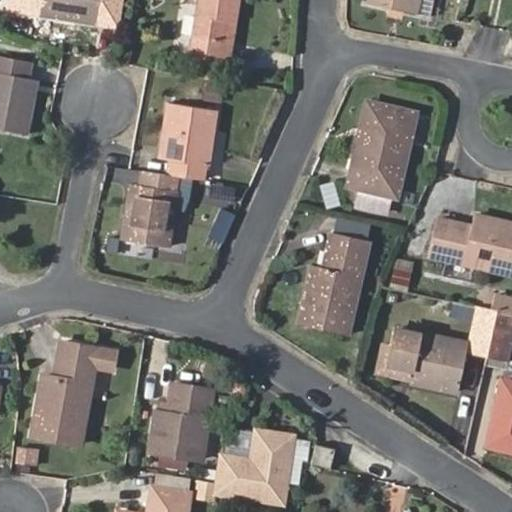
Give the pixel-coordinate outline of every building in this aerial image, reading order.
[(41,0),(39,15),(97,24),(100,0),(41,0)] [(227,21),(235,22),(238,0),(196,0),(188,58),(228,63),(231,46),(224,45),(226,31),(227,21)] [(367,0),(366,4),(414,14),(429,17),(432,0),(367,0)] [(233,32),(235,22),(227,21),(226,31),(233,32)] [(26,89),(29,77),(31,62),(0,56),(0,130),(25,135),(34,90),(26,89)] [(36,80),(29,77),(26,89),(34,90),(36,80)] [(223,101),(224,84),(205,83),(204,99),(223,101)] [(366,142),(359,141),(350,185),(364,189),(360,205),(391,212),(395,196),(414,115),(403,112),(406,97),(378,91),(375,106),(366,142)] [(167,159),(165,173),(174,175),(200,179),(203,165),(206,166),(216,111),(189,106),(181,104),(167,102),(159,146),(170,148),(167,159)] [(368,104),(359,141),(366,142),(375,106),(368,104)] [(170,148),(159,146),(158,157),(167,159),(170,148)] [(165,173),(141,169),(138,184),(136,195),(126,192),(118,237),(166,245),(175,192),(172,191),(174,175),(165,173)] [(322,183),(328,208),(342,204),(337,180),(322,183)] [(136,195),(138,184),(127,183),(126,192),(136,195)] [(471,226),(436,218),(427,256),(511,274),(511,224),(473,216),(471,226)] [(331,232),(323,266),(312,264),(299,325),(347,335),(368,241),(331,232)] [(472,341),(488,344),(491,332),(495,310),(480,307),(472,341)] [(491,332),(488,344),(509,349),(511,335),(511,314),(506,313),(495,310),(491,332)] [(411,371),(409,381),(457,392),(467,344),(397,329),(389,366),(411,371)] [(72,381),(55,378),(42,376),(32,436),(80,445),(95,366),(108,369),(112,351),(98,349),(60,342),(57,362),(75,365),(72,381)] [(57,362),(55,378),(72,381),(75,365),(57,362)] [(386,377),(409,381),(411,371),(389,366),(386,377)] [(511,384),(502,382),(488,446),(511,451),(511,384)] [(171,384),(168,402),(166,413),(156,411),(149,451),(202,459),(213,390),(171,384)] [(166,413),(168,402),(157,400),(156,411),(166,413)] [(217,482),(215,493),(284,504),(294,437),(256,432),(252,460),(221,455),(217,482)] [(20,445),(16,463),(38,468),(42,449),(20,445)] [(310,464),(330,469),(333,450),(314,446),(310,464)] [(184,511),(188,494),(153,488),(147,511),(121,511),(118,511),(117,511),(184,511)]
